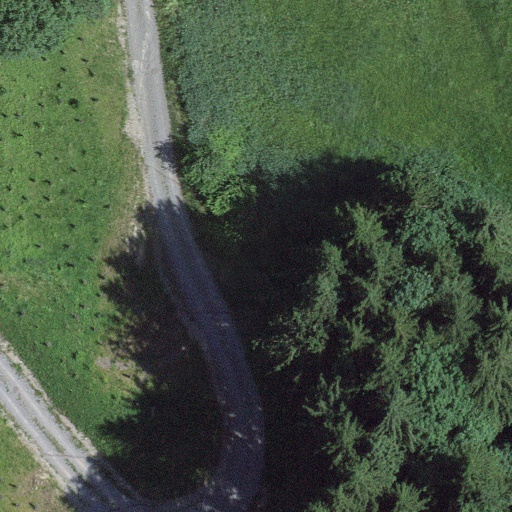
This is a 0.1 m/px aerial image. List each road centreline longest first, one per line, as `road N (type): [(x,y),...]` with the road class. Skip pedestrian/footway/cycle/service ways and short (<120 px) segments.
road 1 (track): [(137,0),(150,120),(177,241),(237,401),(241,452),(220,496),(197,511)]
road 2 (track): [(130,511),(108,499),(0,375)]
